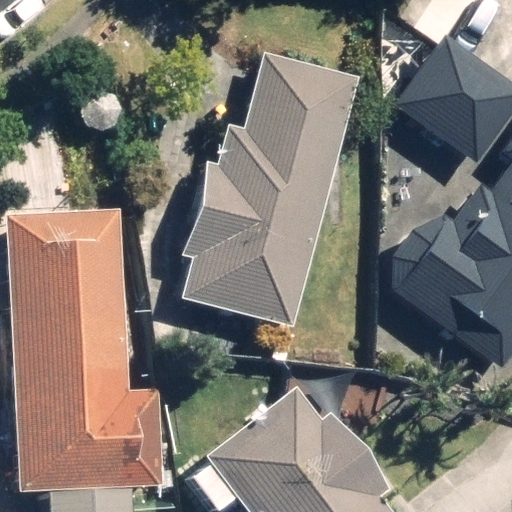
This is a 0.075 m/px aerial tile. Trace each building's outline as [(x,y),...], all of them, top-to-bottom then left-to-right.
[(433,41),(383,111),(462,167),(511,97),(433,41)] [(346,82),(253,57),(232,134),(218,130),(206,172),(193,168),(159,298),(279,330),(346,82)] [(444,231),(419,213),(368,283),(492,373),(511,344),(511,128),(491,158),(504,167),(483,197),(473,190),(444,231)] [(114,393),(108,212),(0,215),(0,492),(149,488),(146,392),(114,393)] [(306,428),(283,398),(200,461),(239,511),(373,511),(366,502),(376,495),(318,419),(306,428)] [(38,497),(38,511),(122,511),(123,497),(38,497)]
